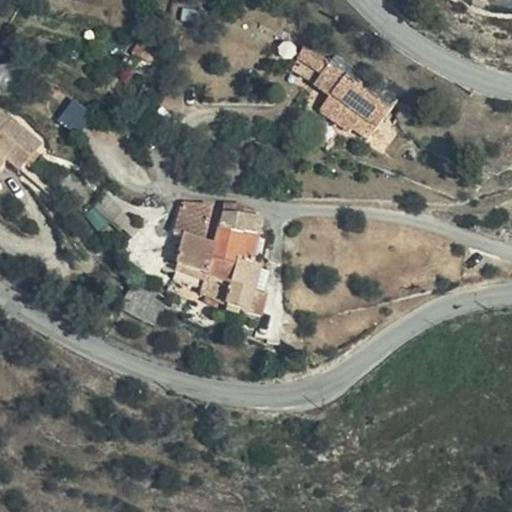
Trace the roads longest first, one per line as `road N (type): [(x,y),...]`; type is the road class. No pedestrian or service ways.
road 1 (tertiary): [(0,301),(39,327),(181,380),(250,395),(316,386),(430,313),(511,292)]
road 2 (unknown): [(511,242),(191,156)]
road 3 (tertiary): [(511,85),(421,50),(363,0)]
